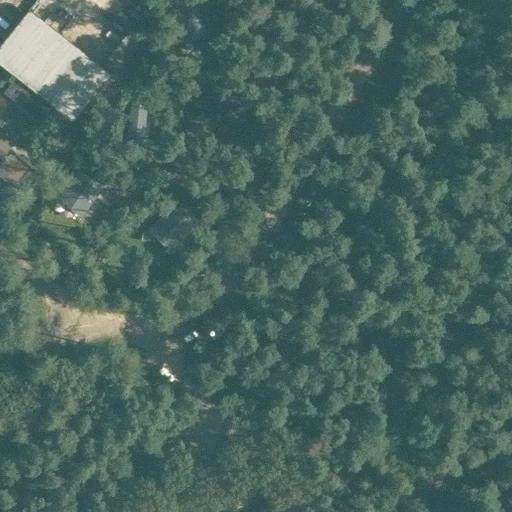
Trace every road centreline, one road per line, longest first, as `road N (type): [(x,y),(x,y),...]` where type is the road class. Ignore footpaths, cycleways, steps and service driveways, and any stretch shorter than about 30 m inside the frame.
road 1 (unclassified): [(88,318),(144,321),(184,311),(270,224),(410,0)]
road 2 (track): [(345,511),(88,318)]
road 3 (track): [(298,0),(236,144)]
